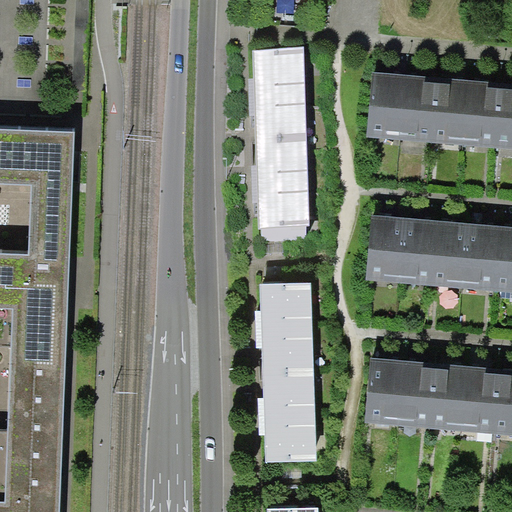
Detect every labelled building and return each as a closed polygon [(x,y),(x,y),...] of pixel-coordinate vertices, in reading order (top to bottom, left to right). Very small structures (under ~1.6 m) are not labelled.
[(75,0),(71,89),(87,89),(90,0),(75,0)] [(249,127),(258,127),(260,177),(251,177),(252,214),(261,214),(262,239),(307,238),(301,64),(256,65),(257,89),(248,90),(249,127)] [(511,81),(374,70),(369,127),(511,139),(511,81)] [(0,511),(60,511),(75,126),(0,123),(0,511)] [(511,225),(373,214),(369,271),(511,283),(511,225)] [(256,343),(265,343),(266,393),(258,394),(259,431),(267,430),(268,456),(313,454),(308,280),(263,282),(263,306),(255,306),(256,343)] [(511,369),(371,357),(366,414),(511,426),(511,369)]
